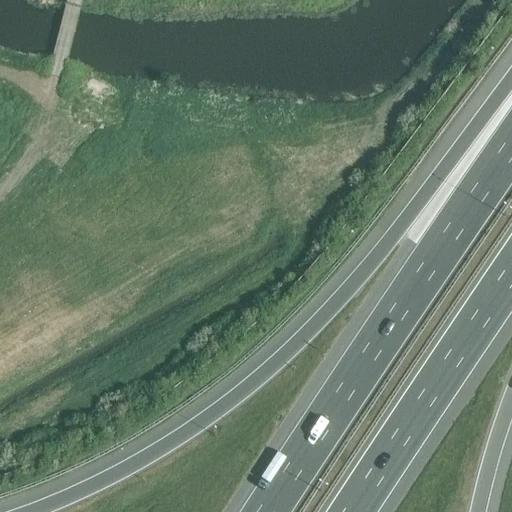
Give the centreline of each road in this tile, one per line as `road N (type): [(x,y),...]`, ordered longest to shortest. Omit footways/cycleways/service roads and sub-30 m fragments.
road 1 (motorway): [(511,77),(318,313),(214,411),(145,460),(35,511)]
road 2 (motorway): [(511,147),(263,511)]
road 3 (motorway): [(353,511),(511,271)]
